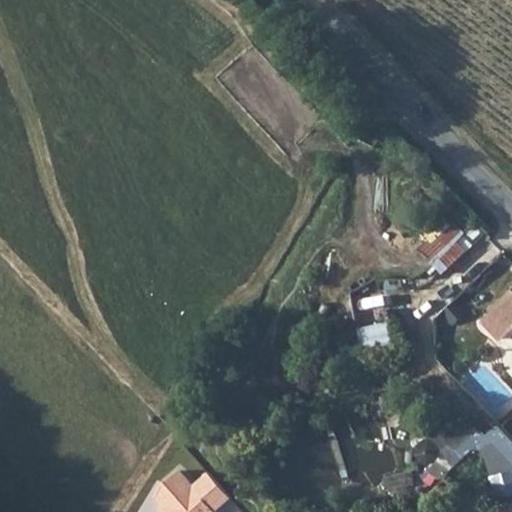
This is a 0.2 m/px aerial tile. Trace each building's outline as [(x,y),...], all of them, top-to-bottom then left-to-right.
[(417,240),(449,272),(484,238),(452,206),(417,240)] [(511,294),(485,319),(504,339),(511,330),(511,294)] [(423,417),(437,404),(424,390),(410,403),(423,417)] [(511,466),(455,405),(453,407),(444,397),(428,413),(432,417),(428,421),(453,447),(453,446),(464,458),(475,448),(490,449),(511,491),(511,466)] [(511,438),(500,425),(486,438),(511,466),(511,438)] [(162,511),(160,511),(216,511),(229,499),(206,471),(191,485),(179,473),(151,497),(162,511)] [(511,511),(511,503),(502,511),(511,511)]
